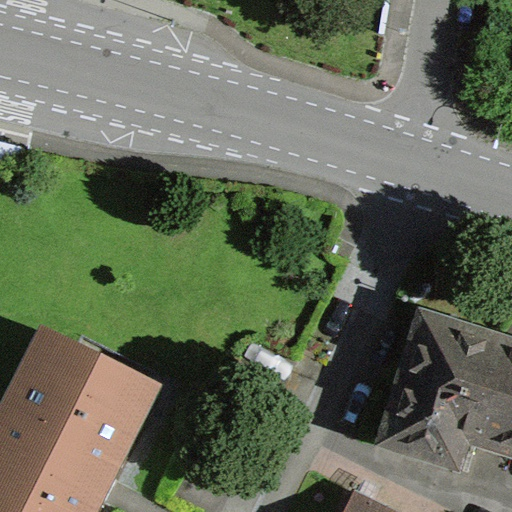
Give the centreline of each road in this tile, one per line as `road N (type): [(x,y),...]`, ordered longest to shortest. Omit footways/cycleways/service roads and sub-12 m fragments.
road 1 (primary): [(419,157),(0,51)]
road 2 (residential): [(250,511),(419,157)]
road 3 (residential): [(419,157),(443,0)]
